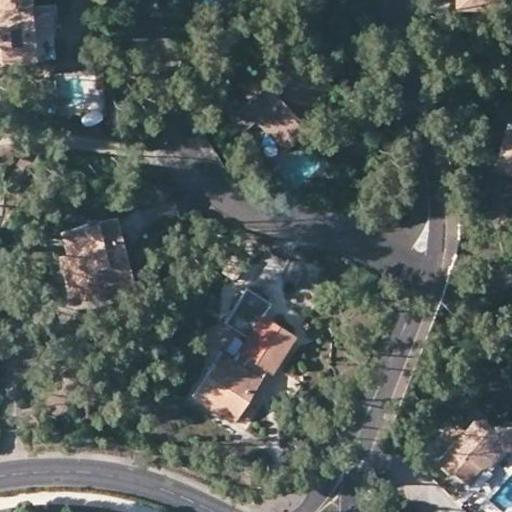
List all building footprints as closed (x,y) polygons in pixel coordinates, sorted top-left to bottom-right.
[(31,0),(0,0),(0,63),(55,58),(50,14),(33,15),(31,0)] [(329,86),(290,46),(267,70),(261,66),(239,89),(254,104),(246,111),(232,124),(245,137),(258,125),(266,118),(293,145),(309,130),(297,117),(329,86)] [(367,150),(361,103),(345,105),(350,152),(367,150)] [(286,153),(293,145),(266,118),(258,125),(286,153)] [(511,123),(507,122),(495,172),(511,176),(511,123)] [(62,232),(68,254),(73,253),(82,286),(132,273),(117,217),(62,232)] [(135,285),(132,273),(82,286),(73,253),(68,254),(59,256),(68,291),(84,299),(135,285)] [(249,264),(236,256),(226,273),(239,281),(249,264)] [(248,287),(244,293),(237,304),(234,309),(262,326),(269,314),(275,303),(248,287)] [(262,326),(234,309),(226,322),(248,335),(235,356),(224,349),(200,389),(241,413),(270,369),(274,372),(299,333),(269,314),(262,326)] [(236,423),(241,413),(200,389),(195,396),(236,423)] [(460,433),(473,418),(476,414),(463,403),(447,422),(460,433)] [(511,447),(511,419),(490,422),(485,417),(473,418),(460,433),(436,462),(446,470),(448,468),(472,488),(498,458),(507,447),(511,447)] [(511,447),(507,447),(498,458),(505,462),(507,459),(511,462),(511,447)]
